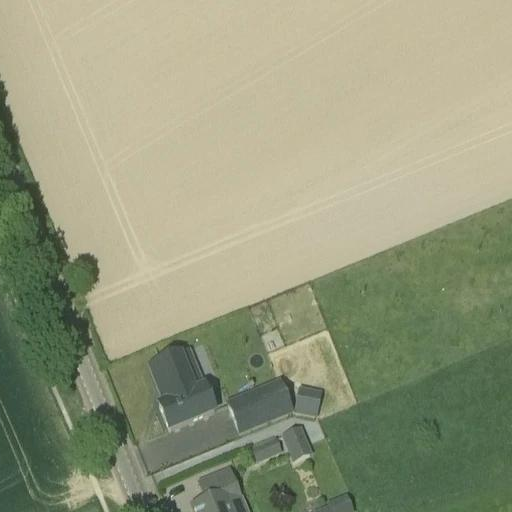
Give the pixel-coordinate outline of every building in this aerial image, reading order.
[(203,389),(194,393),(180,358),(149,371),(163,406),(157,408),(168,435),(214,416),(203,389)] [(243,436),(291,416),(280,390),(232,410),(243,436)] [(293,417),(316,422),(321,395),(298,391),(293,417)] [(293,468),(311,460),(300,433),(281,441),(293,468)] [(257,465),(279,456),(274,444),(252,454),(257,465)] [(190,511),(243,511),(229,475),(198,487),(205,504),(190,510),(190,511)] [(350,511),(346,499),(326,508),(327,511),(324,511),(350,511)]
